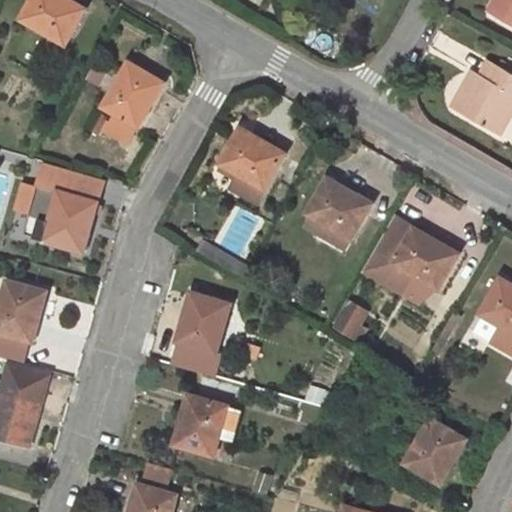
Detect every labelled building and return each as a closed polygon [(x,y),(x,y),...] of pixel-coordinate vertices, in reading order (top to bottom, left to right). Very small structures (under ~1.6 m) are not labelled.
[(71,1),(70,0),(32,0),(21,19),(66,45),(85,12),(70,3),(71,1)] [(511,0),(496,0),(490,12),(511,24),(511,0)] [(113,112),(109,118),(103,129),(127,143),(136,125),(137,126),(146,111),(148,112),(160,92),(155,89),(160,80),(130,62),(104,106),(113,112)] [(511,73),(498,66),(492,62),(480,83),(470,77),(452,108),(499,136),(511,113),(511,73)] [(511,67),(501,62),(498,66),(511,73),(511,67)] [(112,77),(94,66),(86,78),(106,90),(112,77)] [(165,83),(160,80),(155,89),(160,92),(165,83)] [(109,118),(98,111),(87,128),(99,135),(103,129),(109,118)] [(250,133),(241,128),(239,132),(247,138),(250,133)] [(270,144),(250,133),(247,138),(239,132),(221,163),(239,173),(266,189),(285,155),(270,146),(270,144)] [(106,180),(46,162),(40,181),(39,186),(30,214),(24,235),(82,252),(87,234),(90,236),(106,180)] [(266,189),(239,173),(230,187),(258,203),(266,189)] [(337,182),(329,178),(326,183),(335,188),(337,182)] [(39,186),(25,182),(17,210),(30,214),(39,186)] [(358,195),(337,182),(335,188),(326,183),(308,213),(352,239),(372,205),(356,197),(358,195)] [(394,216),(362,271),(400,293),(411,273),(439,289),(460,253),(415,228),(394,216)] [(234,257),(206,241),(199,253),(227,269),(234,257)] [(249,266),(234,257),(227,269),(242,278),(249,266)] [(511,283),(502,278),(481,313),(484,315),(500,324),(490,342),(511,354),(511,283)] [(41,290),(8,281),(0,308),(0,331),(31,340),(35,324),(38,324),(44,301),(39,300),(41,290)] [(44,301),(47,291),(41,290),(39,300),(44,301)] [(232,304),(195,293),(190,310),(188,310),(182,333),(187,334),(184,344),(218,353),(232,304)] [(366,314),(349,304),(337,324),(355,334),(366,314)] [(461,316),(455,312),(432,351),(439,355),(461,316)] [(500,324),(484,315),(474,332),(490,342),(500,324)] [(184,344),(187,334),(182,333),(179,343),(184,344)] [(51,373),(10,361),(0,397),(0,439),(30,448),(36,426),(27,424),(29,418),(37,420),(51,373)] [(324,392),(306,387),(303,397),(322,402),(324,392)] [(229,406),(192,396),(188,414),(185,413),(179,435),(184,437),(182,448),(215,456),(220,439),(226,419),(230,420),(234,408),(229,407),(229,406)] [(232,442),(241,410),(234,408),(230,420),(226,419),(220,439),(232,442)] [(37,420),(29,418),(27,424),(36,426),(36,424),(37,420)] [(462,436),(432,418),(406,462),(439,482),(448,467),(450,468),(462,448),(457,445),(462,436)] [(184,437),(179,435),(176,445),(182,448),(184,437)] [(467,439),(462,436),(457,445),(462,448),(467,439)] [(272,476),(259,473),(255,490),(267,493),(272,476)] [(173,511),(178,495),(141,485),(136,503),(134,502),(131,511),(173,511)]
